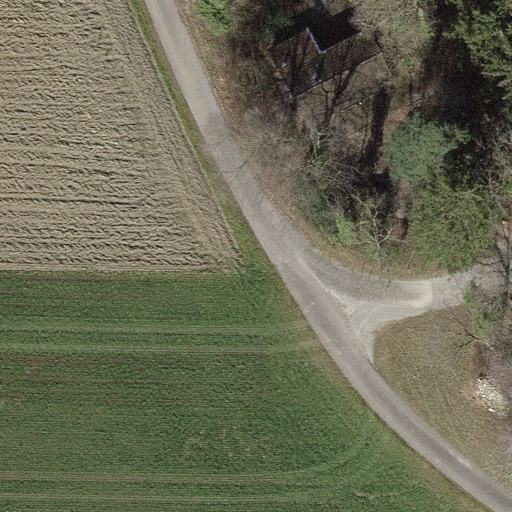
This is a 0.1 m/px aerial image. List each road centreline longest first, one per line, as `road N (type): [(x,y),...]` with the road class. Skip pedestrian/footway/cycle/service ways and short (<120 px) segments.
road 1 (track): [(156,0),(283,257),(446,459),(510,511)]
road 2 (track): [(315,303),(511,269)]
